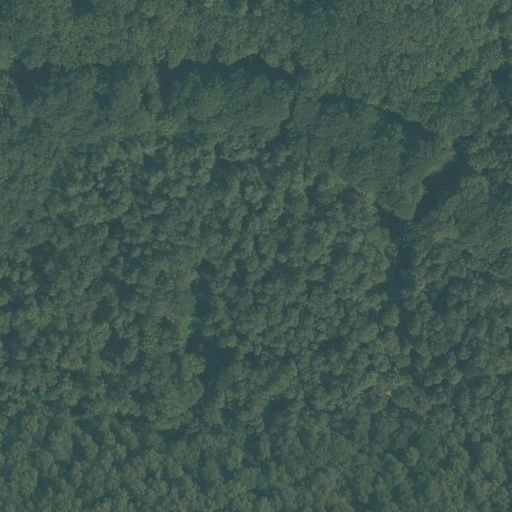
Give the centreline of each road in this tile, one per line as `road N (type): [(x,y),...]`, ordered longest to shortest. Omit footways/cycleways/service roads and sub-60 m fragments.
road 1 (track): [(511,223),(354,133),(244,99)]
road 2 (track): [(511,29),(244,99)]
road 3 (track): [(244,99),(221,90),(0,91)]
